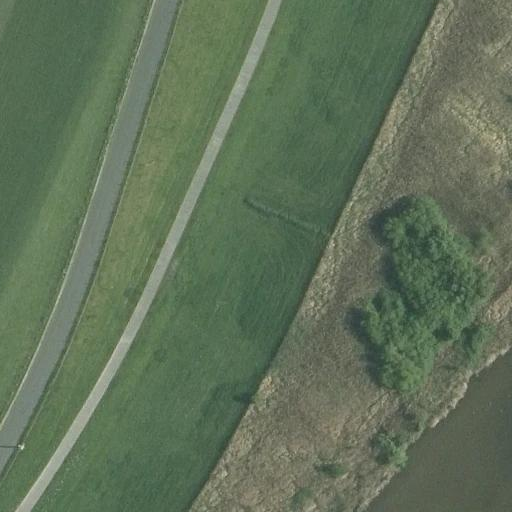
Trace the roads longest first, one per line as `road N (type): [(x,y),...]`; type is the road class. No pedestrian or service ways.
road 1 (track): [(24,511),(114,368),(278,0)]
road 2 (track): [(101,0),(0,86)]
